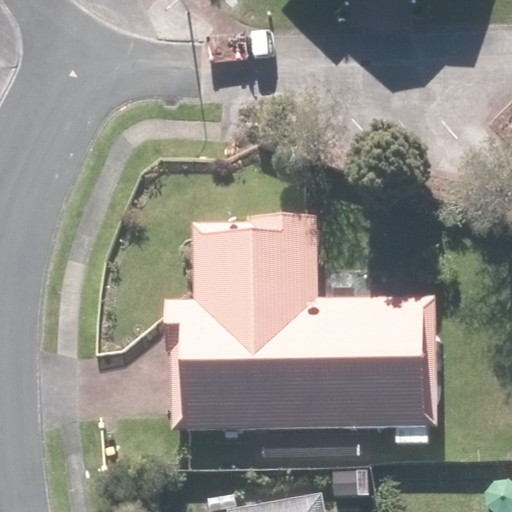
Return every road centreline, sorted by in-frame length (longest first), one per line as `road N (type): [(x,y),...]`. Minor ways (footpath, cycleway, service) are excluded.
road 1 (residential): [(82,24),(222,64),(511,56)]
road 2 (residential): [(0,255),(13,185),(82,24)]
